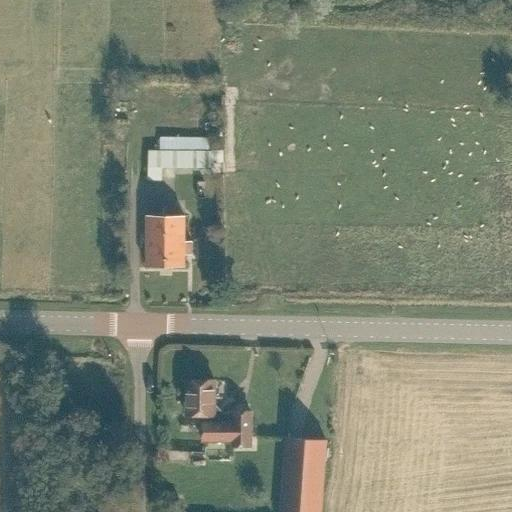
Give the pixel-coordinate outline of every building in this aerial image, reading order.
[(120,89),(119,99),(130,99),(131,89),(120,89)] [(162,150),(148,150),(148,167),(213,168),(213,163),(223,163),(223,151),(209,151),(209,137),(176,137),(176,150),(162,150)] [(145,216),(145,266),(183,266),(183,254),(190,254),(190,241),(183,241),(183,216),(145,216)] [(230,441),(230,445),(250,445),(250,412),(231,412),(231,414),(220,414),(213,408),(214,380),(185,380),(185,415),(203,415),(202,440),(230,441)] [(320,511),(325,440),(286,438),(280,511),(320,511)]
